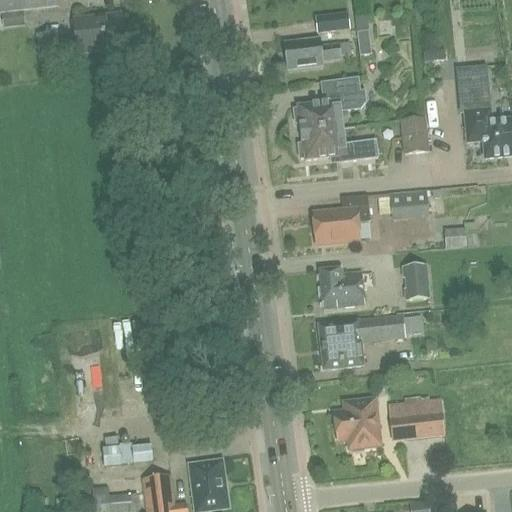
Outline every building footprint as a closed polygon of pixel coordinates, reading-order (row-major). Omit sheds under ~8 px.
[(2,16),(24,14),(24,13),(59,9),(57,0),(0,0),(0,15),(2,16)] [(2,16),(3,28),(25,26),(24,14),(2,16)] [(319,34),(344,31),(350,30),(348,15),(317,19),(319,34)] [(123,57),(122,50),(124,50),(121,17),(74,22),(78,55),(105,52),(106,59),(109,61),(121,60),(123,57)] [(38,63),(65,60),(62,33),(36,36),(38,63)] [(320,48),(319,41),(285,45),(288,72),(322,68),(322,63),(341,61),(341,58),(352,57),(350,44),(320,48)] [(486,69),(456,72),(460,107),(464,107),(468,144),(484,143),(485,161),(511,158),(511,118),(491,120),(486,69)] [(301,134),(343,128),(341,112),(361,109),(367,102),(365,91),(332,95),(333,101),(299,105),(297,105),(297,108),(293,109),(295,124),(299,123),(301,134)] [(403,156),(428,154),(424,118),(400,120),(403,156)] [(343,128),(301,134),(302,144),(298,144),(299,160),(304,159),(304,162),(306,162),(306,161),(340,157),(341,163),(379,158),(377,141),(345,145),(343,128)] [(392,223),(428,220),(426,192),(390,196),(392,223)] [(315,247),(359,246),(359,227),(370,227),(370,201),(343,202),(344,214),(314,215),(315,247)] [(465,235),(465,229),(444,230),(446,249),(466,248),(465,247),(477,246),(477,235),(465,235)] [(405,301),(429,299),(425,265),(401,267),(405,301)] [(342,275),(341,269),(319,272),(323,311),(364,307),(361,273),(342,275)] [(323,372),(364,367),(361,346),(404,340),(402,317),(358,322),(358,323),(318,327),(323,372)] [(381,448),(376,400),(345,404),(346,412),(334,414),(338,444),(348,443),(349,451),(352,451),(352,454),(365,453),(364,450),(381,448)] [(391,444),(445,438),(440,400),(387,406),(389,418),(391,444)] [(132,448),(131,445),(118,446),(119,450),(103,451),(104,468),(121,467),(121,466),(133,466),(153,464),(151,446),(132,448)] [(195,511),(212,511),(228,510),(223,463),(190,467),(195,511)] [(174,505),(170,477),(142,481),(146,511),(187,511),(186,504),(174,505)] [(108,489),(92,490),(93,511),(137,511),(137,495),(130,496),(108,497),(108,489)]
